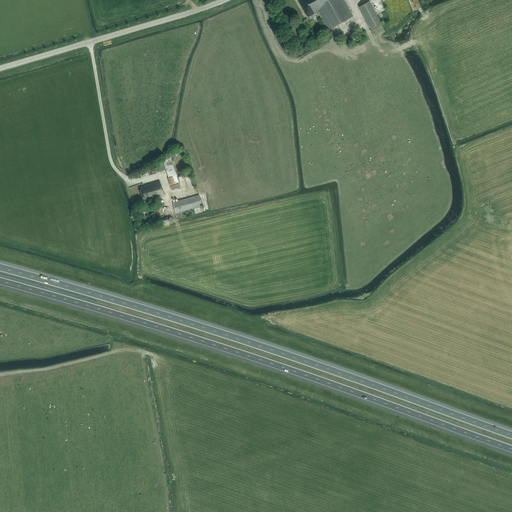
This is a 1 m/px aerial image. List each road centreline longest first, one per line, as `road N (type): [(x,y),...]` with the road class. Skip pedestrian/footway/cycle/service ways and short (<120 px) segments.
road 1 (motorway): [(0,280),(212,343),(511,449)]
road 2 (motorway): [(511,435),(229,335),(0,267)]
road 3 (tertiary): [(0,68),(230,0)]
